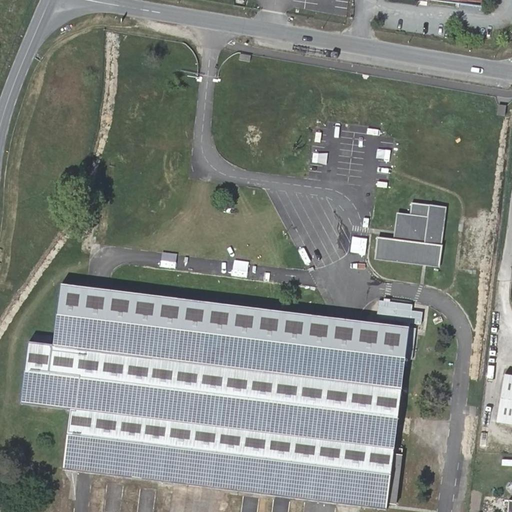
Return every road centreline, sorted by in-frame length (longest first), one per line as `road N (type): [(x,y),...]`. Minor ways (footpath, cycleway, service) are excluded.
road 1 (residential): [(91,0),(511,73)]
road 2 (secondary): [(0,128),(49,0)]
